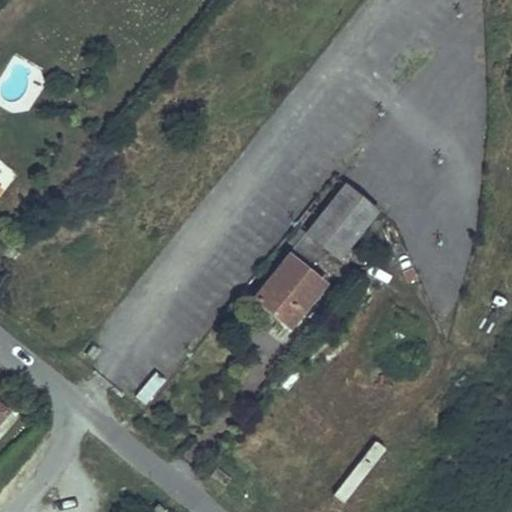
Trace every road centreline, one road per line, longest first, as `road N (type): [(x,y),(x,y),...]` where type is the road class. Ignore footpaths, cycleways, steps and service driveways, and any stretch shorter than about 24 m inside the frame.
road 1 (unclassified): [(211,511),(68,400)]
road 2 (unclassified): [(68,400),(59,449),(13,511)]
